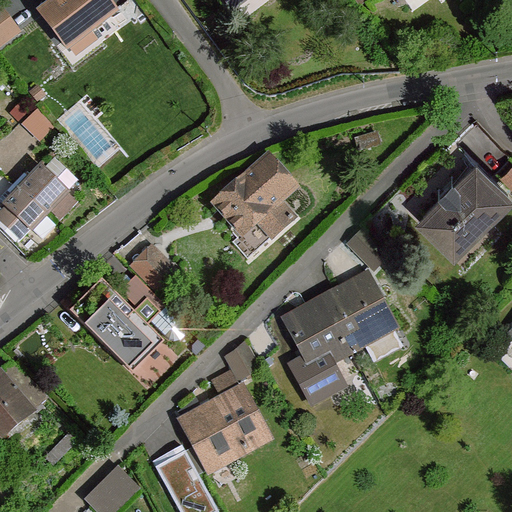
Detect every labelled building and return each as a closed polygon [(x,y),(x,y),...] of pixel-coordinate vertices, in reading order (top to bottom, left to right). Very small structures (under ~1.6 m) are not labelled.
[(117,0),(60,0),(44,12),(72,52),(127,13),(117,0)] [(228,0),(237,12),(253,0),(228,0)] [(0,48),(26,30),(5,1),(0,4),(0,48)] [(41,108),(27,119),(44,138),(57,127),(41,108)] [(0,160),(12,173),(45,143),(25,121),(0,143),(0,160)] [(511,188),(482,157),(422,215),(459,253),(511,200),(511,188)] [(301,190),(270,158),(214,210),(247,244),(263,230),(274,241),(297,219),(284,206),(301,190)] [(49,167),(0,216),(0,217),(27,244),(77,194),(49,167)] [(377,268),(392,253),(365,227),(350,242),(377,268)] [(152,251),(131,272),(157,298),(178,277),(152,251)] [(403,329),(372,273),(284,320),(315,377),(403,329)] [(117,279),(81,313),(120,354),(156,320),(117,279)] [(217,377),(223,390),(260,369),(247,346),(230,355),(236,367),(217,377)] [(39,414),(2,373),(0,374),(0,433),(7,442),(39,414)] [(275,438),(245,386),(183,421),(213,473),(275,438)] [(186,450),(156,466),(180,511),(219,511),(220,511),(186,450)] [(119,464),(83,498),(96,511),(115,511),(142,487),(119,464)]
